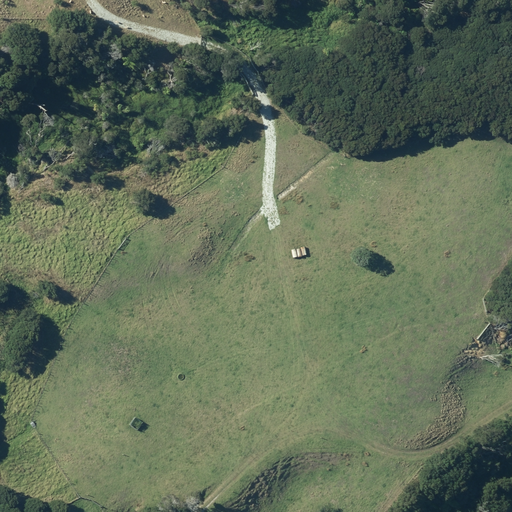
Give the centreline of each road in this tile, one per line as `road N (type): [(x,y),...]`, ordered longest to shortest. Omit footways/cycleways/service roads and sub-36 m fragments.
road 1 (track): [(259,451),(279,392),(283,325),(265,219),(269,134),(258,92),(218,48),(116,23),(86,0)]
road 2 (unknown): [(259,451),(306,432),(404,452),(437,450),(511,402)]
